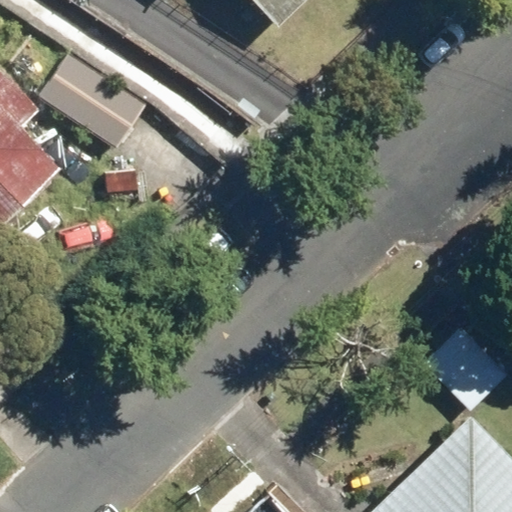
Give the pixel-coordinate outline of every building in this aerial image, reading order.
[(228,0),(252,26),(281,0),(228,0)] [(49,54),(26,102),(105,140),(128,92),(49,54)] [(0,94),(0,224),(65,157),(0,94)] [(460,327),(420,364),(464,410),(504,374),(460,327)] [(511,511),(511,450),(487,422),(384,511),(511,511)]
